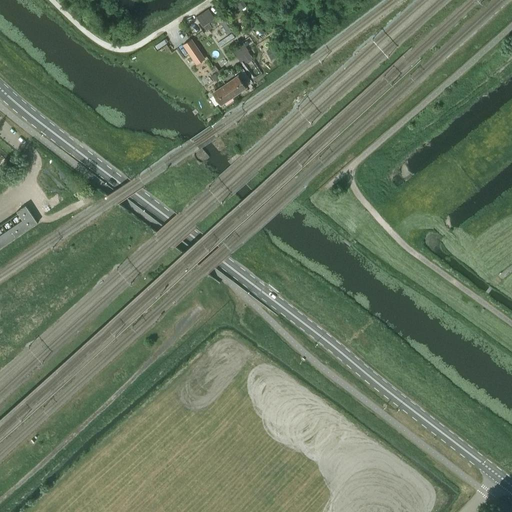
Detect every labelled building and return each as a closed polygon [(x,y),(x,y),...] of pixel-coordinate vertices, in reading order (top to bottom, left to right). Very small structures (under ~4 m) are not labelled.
[(241,0),(236,4),(240,10),(246,6),(242,0),(241,0)] [(191,39),(183,44),(196,64),(205,59),(191,39)] [(217,72),(211,76),(215,82),(220,78),(217,72)] [(238,76),(225,84),(234,97),(247,88),(238,76)] [(234,97),(225,84),(212,93),(221,106),(234,97)] [(0,247),(37,222),(25,205),(17,211),(18,213),(22,219),(14,225),(5,231),(0,234),(0,247)]
